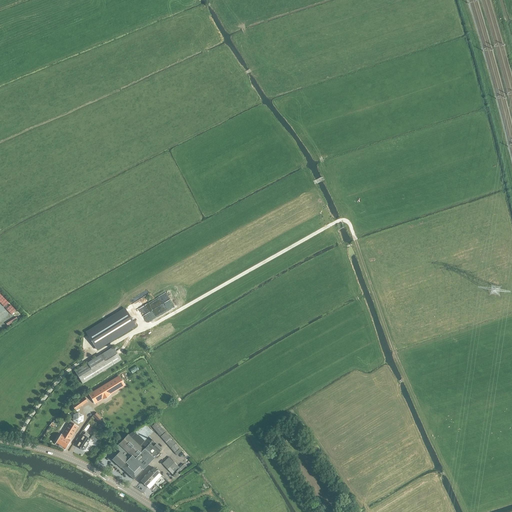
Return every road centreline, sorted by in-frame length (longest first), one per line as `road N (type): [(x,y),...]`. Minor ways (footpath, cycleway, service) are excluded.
road 1 (track): [(212,0),(0,92)]
road 2 (track): [(511,188),(461,0)]
road 3 (track): [(172,21),(230,76),(246,73),(258,65),(225,0)]
road 4 (tertiary): [(159,511),(79,462),(0,439)]
